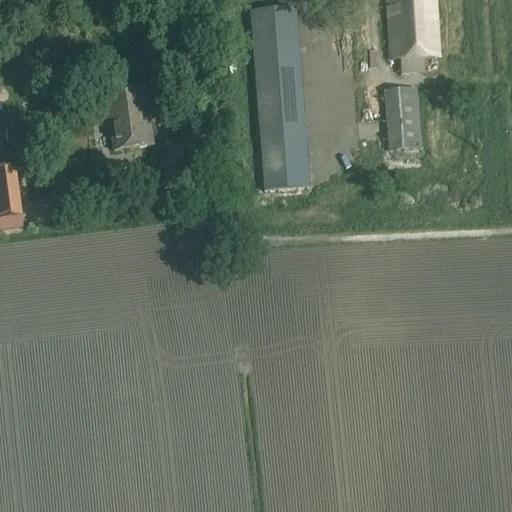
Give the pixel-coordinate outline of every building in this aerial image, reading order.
[(434,0),(387,0),(392,62),(439,59),(434,0)] [(293,10),(248,14),(262,194),(307,191),(293,10)] [(113,154),(153,149),(148,115),(150,115),(147,90),(105,96),(113,154)] [(388,155),(421,151),(417,91),(383,93),(388,155)] [(3,169),(0,169),(0,222),(20,220),(17,194),(6,195),(3,169)]
